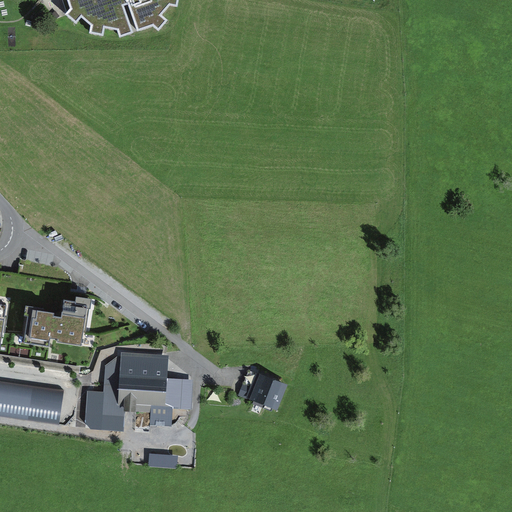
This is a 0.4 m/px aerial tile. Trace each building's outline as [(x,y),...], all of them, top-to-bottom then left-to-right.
[(71,0),(73,6),(68,13),(76,19),(82,14),(94,24),(93,30),(101,32),(104,25),(119,27),(121,34),(131,31),(131,26),(150,23),(156,29),(163,22),(158,17),(171,2),(179,4),(179,0),(71,0)] [(62,319),(54,317),(54,312),(30,309),(25,343),(49,347),(50,342),(81,346),(83,331),(88,332),(93,302),(65,298),(62,319)] [(191,409),(191,380),(165,380),(165,374),(125,374),(125,358),(116,358),(103,370),(102,417),(122,417),(122,409),(191,409)] [(253,372),(243,399),(272,411),(283,384),(253,372)] [(0,382),(0,415),(59,424),(63,391),(0,382)]
